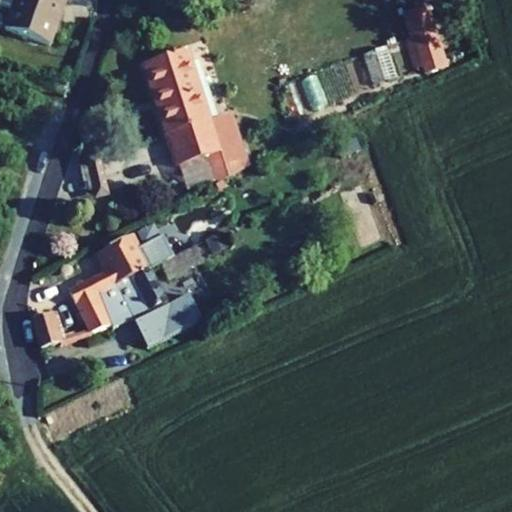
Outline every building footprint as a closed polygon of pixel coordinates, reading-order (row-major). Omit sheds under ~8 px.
[(0,0),(0,4),(6,7),(1,22),(46,38),(54,22),(53,21),(62,0),(0,0)] [(415,77),(449,68),(431,5),(398,15),(415,77)] [(220,35),(174,47),(193,119),(197,118),(205,147),(236,138),(248,135),(267,130),(259,101),(240,106),(220,35)] [(293,76),(304,111),(407,81),(397,46),(293,76)] [(236,138),(244,166),(256,160),(273,151),(267,130),(248,135),(236,138)] [(341,191),(353,247),(374,242),(362,187),(341,191)] [(215,236),(199,244),(206,257),(222,249),(215,236)] [(149,269),(132,237),(91,258),(100,276),(64,293),(85,334),(104,328),(99,316),(90,299),(141,274),(144,272),(149,269)] [(189,250),(154,267),(162,282),(197,265),(189,250)] [(106,330),(159,304),(144,272),(141,274),(90,299),(99,316),(104,328),(106,330)] [(55,345),(45,317),(27,323),(36,351),(55,345)]
